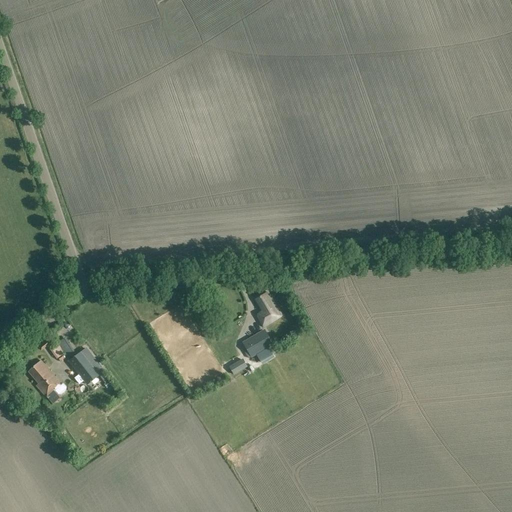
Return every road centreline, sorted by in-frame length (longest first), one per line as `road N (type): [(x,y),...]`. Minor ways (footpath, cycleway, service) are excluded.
road 1 (tertiary): [(511,244),(86,283)]
road 2 (tertiary): [(86,283),(0,47)]
